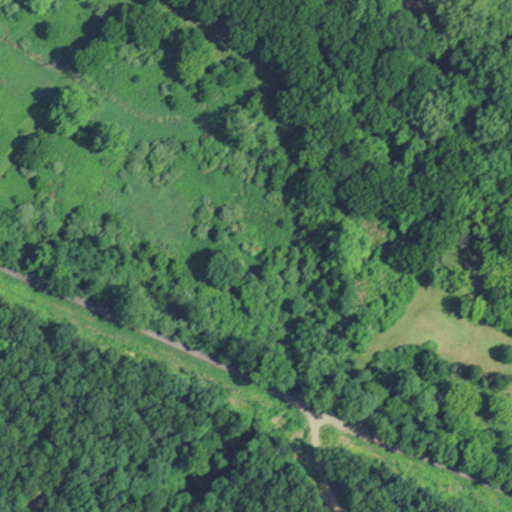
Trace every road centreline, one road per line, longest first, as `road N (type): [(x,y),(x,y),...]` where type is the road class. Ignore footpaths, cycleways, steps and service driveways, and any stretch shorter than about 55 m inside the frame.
road 1 (residential): [(0,263),(319,409)]
road 2 (residential): [(24,511),(57,489),(61,467),(0,415)]
